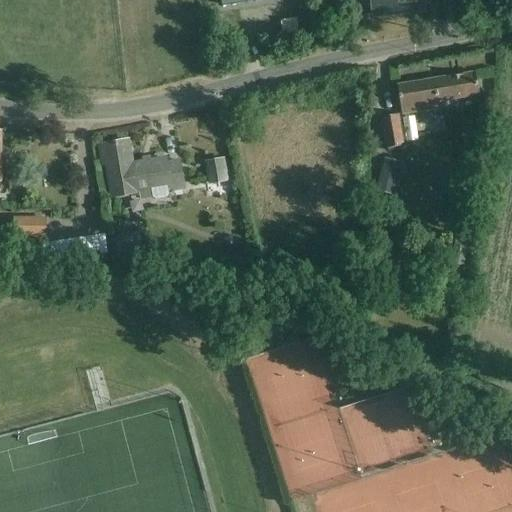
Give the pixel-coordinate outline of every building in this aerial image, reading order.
[(370,0),(372,15),(426,11),(425,2),(443,0),(370,0)] [(397,87),(401,106),(402,115),(440,109),(439,103),(480,96),(476,74),(397,87)] [(384,118),(389,149),(403,146),(398,116),(384,118)] [(127,143),(100,147),(103,165),(107,164),(113,196),(152,189),(153,198),(156,200),(168,198),(170,195),(169,187),(170,186),(171,191),(183,188),(179,163),(167,165),(166,161),(131,167),(127,143)] [(246,184),(245,153),(232,154),(233,185),(246,184)] [(384,159),(376,191),(394,196),(403,164),(384,159)] [(208,163),(212,185),(226,183),(222,160),(208,163)] [(16,219),(17,239),(43,239),(43,219),(16,219)] [(142,255),(139,234),(115,238),(118,259),(142,255)]
